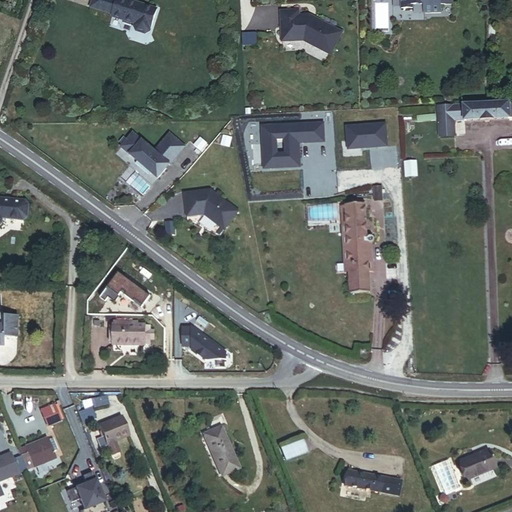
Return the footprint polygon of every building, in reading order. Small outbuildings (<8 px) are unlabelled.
[(151,33),(158,11),(136,4),(135,6),(129,5),(130,2),(121,0),(117,0),(118,1),(113,0),(93,0),(91,10),(113,17),(112,19),(136,26),(135,28),(138,33),(147,36),(151,33)] [(401,0),(402,7),(414,6),(414,4),(425,4),(425,12),(442,11),(441,3),(453,2),(453,0),(401,0)] [(331,57),(343,32),(316,18),(315,20),(309,17),(310,15),(300,16),(299,11),(281,12),(283,39),(285,41),(298,40),(331,57)] [(511,115),(511,101),(479,103),(480,117),(511,115)] [(478,117),(480,117),(479,103),(469,104),(469,117),(478,117)] [(455,133),(470,132),(470,130),(469,117),(469,104),(454,104),(455,133)] [(478,117),(469,117),(470,130),(479,129),(478,117)] [(159,176),(187,145),(172,132),(156,149),(135,130),(123,144),(159,176)] [(411,174),(421,174),(420,159),(410,159),(411,174)] [(379,191),(387,191),(387,178),(379,178),(379,191)] [(244,208),(216,186),(215,188),(212,186),(187,191),(191,215),(210,211),(229,227),(244,208)] [(376,227),(370,227),(368,195),(349,196),(352,259),(353,284),(372,283),(371,262),(370,234),(375,233),(376,233),(376,227)] [(346,260),(352,259),(349,196),(344,197),(346,260)] [(28,207),(0,204),(0,233),(4,230),(5,225),(27,227),(31,223),(32,211),(28,207)] [(110,297),(114,300),(121,291),(123,289),(126,291),(124,293),(136,301),(137,299),(145,305),(153,294),(121,271),(102,298),(107,301),(110,297)] [(0,324),(0,344),(15,346),(16,336),(28,336),(30,318),(17,317),(17,326),(0,324)] [(154,329),(150,329),(150,326),(138,325),(113,324),(112,344),(143,345),(143,343),(150,343),(150,339),(154,339),(154,329)] [(209,362),(232,362),(232,350),(199,328),(188,328),(188,348),(195,348),(195,353),(209,362)] [(105,398),(81,403),(83,413),(107,407),(105,398)] [(54,407),(41,413),(48,430),(62,424),(54,407)] [(99,427),(108,448),(111,456),(118,453),(115,444),(130,438),(121,417),(99,427)] [(215,477),(231,470),(215,429),(199,435),(215,477)] [(276,448),(281,459),(303,451),(298,439),(276,448)] [(28,478),(57,465),(48,445),(26,455),(29,461),(22,464),(28,478)] [(472,481),(499,470),(492,450),(465,460),(472,481)] [(22,464),(29,461),(26,455),(19,458),(22,464)] [(0,490),(28,478),(22,464),(16,467),(13,461),(0,466),(0,490)] [(344,480),(389,486),(391,471),(346,465),(344,480)] [(103,511),(89,475),(80,478),(84,487),(85,489),(75,493),(74,491),(65,495),(69,505),(78,502),(81,511),(103,511)]
